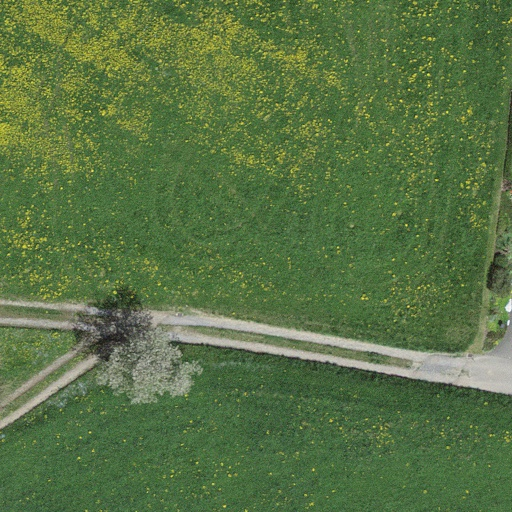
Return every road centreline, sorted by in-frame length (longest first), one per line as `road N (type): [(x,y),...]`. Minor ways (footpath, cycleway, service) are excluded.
road 1 (track): [(0,314),(255,339),(490,375)]
road 2 (track): [(0,403),(114,325)]
